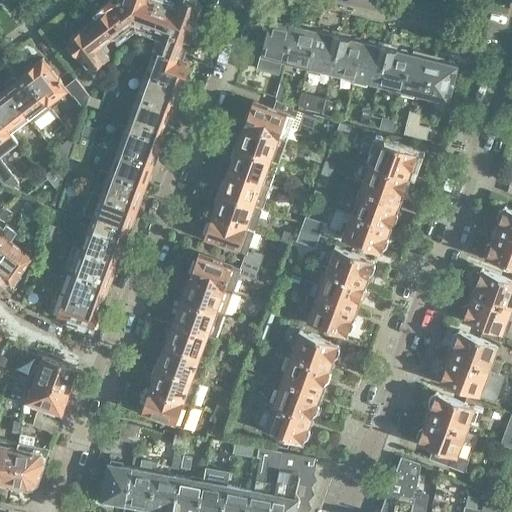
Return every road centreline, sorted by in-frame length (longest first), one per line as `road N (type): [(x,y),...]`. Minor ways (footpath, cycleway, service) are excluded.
road 1 (residential): [(347,511),(511,40)]
road 2 (residential): [(107,357),(244,0)]
road 3 (residential): [(346,0),(511,40)]
